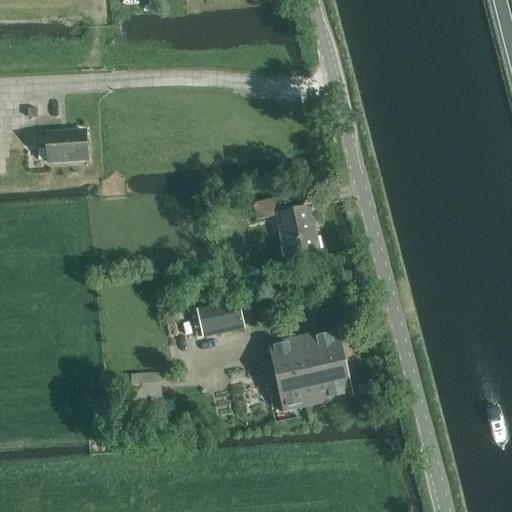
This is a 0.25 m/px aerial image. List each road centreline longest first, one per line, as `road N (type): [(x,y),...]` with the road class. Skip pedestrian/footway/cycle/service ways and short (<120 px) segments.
road 1 (unclassified): [(442,511),(316,0)]
road 2 (track): [(339,93),(291,94),(210,78),(0,88)]
